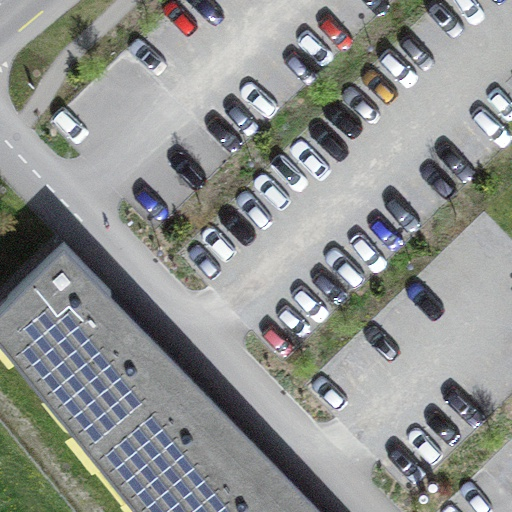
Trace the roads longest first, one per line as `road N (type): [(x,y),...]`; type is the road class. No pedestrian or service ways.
road 1 (residential): [(358,511),(54,185),(0,139)]
road 2 (track): [(0,405),(87,511)]
